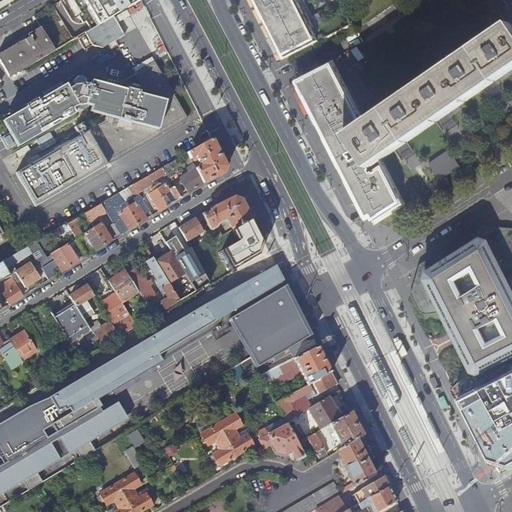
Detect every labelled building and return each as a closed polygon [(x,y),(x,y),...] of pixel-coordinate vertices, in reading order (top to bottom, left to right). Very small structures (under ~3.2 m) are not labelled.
[(84,34),(105,21),(98,9),(92,0),(63,0),(33,18),(55,51),(84,34)] [(113,17),(140,0),(114,0),(98,9),(105,21),(113,17)] [(250,0),(251,0),(268,33),(282,60),(284,59),(286,62),(288,66),(353,32),(345,17),(335,22),(323,0),(250,0)] [(124,36),(113,17),(105,21),(84,34),(91,46),(101,49),(124,36)] [(377,224),(408,208),(382,157),(404,143),(443,115),(492,82),(511,67),(511,26),(366,126),(336,66),(298,86),(367,222),(374,219),(377,224)] [(0,65),(8,78),(54,51),(39,29),(27,36),(28,38),(0,54),(0,65)] [(40,161),(29,167),(15,175),(35,209),(188,121),(154,63),(134,74),(141,86),(139,93),(126,90),(126,92),(125,94),(92,86),(91,89),(84,87),(83,84),(83,82),(81,80),(78,79),(76,79),(73,81),(72,83),(71,86),(72,89),(66,93),(64,90),(38,105),(37,103),(36,101),(24,108),(25,110),(26,112),(5,124),(18,146),(73,114),(77,112),(76,110),(87,108),(86,111),(90,112),(106,116),(105,118),(104,123),(40,161)] [(125,94),(126,92),(92,83),(92,86),(125,94)] [(38,105),(64,90),(63,88),(37,103),(38,105)] [(26,112),(25,110),(1,123),(16,150),(74,116),(73,114),(18,146),(5,124),(26,112)] [(77,135),(84,131),(81,125),(74,130),(77,135)] [(196,169),(203,185),(224,175),(226,168),(212,140),(188,154),(191,160),(193,159),(195,162),(198,161),(200,164),(197,166),(199,168),(196,169)] [(461,169),(450,153),(430,167),(441,183),(461,169)] [(183,157),(189,167),(189,168),(194,165),(191,160),(188,154),(183,157)] [(26,162),(29,167),(40,161),(37,156),(26,162)] [(163,169),(167,176),(168,180),(179,173),(176,170),(178,168),(174,162),(163,169)] [(185,169),(188,174),(193,171),(192,169),(195,168),(194,165),(189,168),(189,167),(185,169)] [(179,180),(188,195),(203,185),(196,169),(195,168),(192,169),(193,171),(188,174),(179,180)] [(149,177),(153,184),(167,176),(163,169),(149,177)] [(154,186),(167,208),(181,199),(174,188),(168,192),(165,186),(161,188),(160,186),(160,185),(157,187),(156,185),(154,186)] [(118,195),(123,204),(126,202),(123,196),(130,193),(134,200),(140,197),(133,186),(118,195)] [(148,197),(158,213),(167,208),(154,186),(152,187),(153,189),(150,191),(150,192),(147,193),(149,196),(148,197)] [(123,204),(125,206),(128,205),(129,207),(135,204),(132,198),(126,202),(123,204)] [(232,231),(252,219),(242,200),(235,198),(214,207),(201,216),(211,234),(218,230),(216,227),(218,225),(226,219),(232,231)] [(107,215),(112,224),(119,220),(116,215),(124,211),(122,208),(125,206),(123,204),(106,214),(107,215)] [(125,206),(137,226),(146,221),(135,204),(129,207),(128,205),(125,206)] [(83,215),(90,225),(98,220),(107,215),(106,214),(101,205),(83,215)] [(112,224),(120,237),(137,226),(125,206),(122,208),(124,211),(116,215),(119,220),(112,224)] [(68,229),(76,240),(82,236),(75,225),(79,222),(77,219),(66,225),(68,229)] [(250,259),(268,250),(252,219),(232,231),(227,234),(232,243),(233,245),(241,241),(250,259)] [(194,220),(178,230),(180,234),(186,243),(203,233),(194,220)] [(66,225),(49,235),(51,239),(68,229),(66,225)] [(81,231),(84,235),(88,233),(86,231),(91,228),(90,225),(81,231)] [(91,228),(103,247),(112,242),(101,225),(98,227),(96,225),(91,228)] [(416,282),(500,228),(482,227),(421,265),(416,282)] [(84,235),(95,252),(103,247),(91,228),(86,231),(88,233),(84,235)] [(158,233),(195,293),(210,284),(193,254),(190,249),(189,249),(183,253),(174,238),(167,228),(158,233)] [(463,408),(487,398),(478,379),(479,376),(511,359),(511,287),(505,273),(511,268),(511,229),(500,228),(416,282),(411,298),(418,312),(421,315),(423,316),(425,317),(441,314),(450,331),(457,345),(472,375),(456,393),(457,396),(463,408)] [(180,234),(174,238),(183,253),(189,249),(186,243),(180,234)] [(220,249),(232,243),(227,234),(215,241),(220,249)] [(31,255),(48,281),(57,276),(53,270),(57,267),(61,273),(69,268),(59,251),(47,259),(42,252),(50,247),(45,238),(27,248),(31,255)] [(56,247),(59,251),(67,246),(64,241),(56,247)] [(156,249),(154,247),(148,251),(156,263),(161,260),(167,269),(174,264),(163,245),(156,249)] [(59,251),(69,268),(78,263),(67,246),(59,251)] [(9,276),(11,279),(15,284),(20,281),(25,288),(40,280),(30,264),(17,272),(13,266),(31,255),(27,248),(1,263),(9,276)] [(164,310),(165,311),(179,302),(147,251),(142,254),(148,263),(146,264),(167,298),(148,310),(153,317),(164,310)] [(213,279),(226,272),(221,261),(208,268),(213,279)] [(0,263),(0,281),(9,276),(1,263),(0,263)] [(59,394),(71,414),(95,399),(227,321),(286,286),(281,277),(276,266),(239,286),(205,305),(58,392),(59,394)] [(127,275),(138,293),(147,308),(157,301),(148,287),(146,284),(137,269),(127,275)] [(108,282),(121,303),(138,293),(127,275),(125,272),(108,282)] [(0,289),(0,292),(9,305),(23,297),(15,284),(11,279),(1,286),(2,287),(0,289)] [(74,306),(84,321),(93,314),(85,301),(93,297),(87,287),(69,298),(74,306)] [(184,299),(190,295),(187,291),(181,295),(184,299)] [(112,327),(119,338),(130,331),(136,328),(129,316),(120,322),(113,309),(119,305),(113,296),(100,305),(113,326),(112,327)] [(53,319),(69,344),(83,335),(80,331),(87,327),(84,321),(74,306),(53,319)] [(88,328),(101,349),(119,338),(112,327),(110,324),(100,331),(95,324),(88,328)] [(8,342),(20,362),(35,352),(23,333),(8,342)] [(311,334),(287,349),(294,359),(317,347),(311,334)] [(0,341),(0,355),(2,358),(12,367),(20,362),(8,342),(3,346),(0,341)] [(308,385),(311,384),(331,373),(317,347),(294,359),(307,386),(308,385)] [(286,398),(271,371),(260,377),(275,404),(286,398)] [(327,390),(336,385),(331,373),(311,384),(317,395),(326,391),(327,390)] [(285,423),(295,417),(288,404),(305,394),(303,389),(286,398),(275,404),(283,418),(285,423)] [(0,423),(0,456),(71,414),(59,394),(26,407),(0,423)] [(328,425),(339,419),(327,397),(307,409),(320,430),(328,425)] [(100,407),(95,399),(71,414),(0,456),(0,459),(3,465),(98,408),(100,407)] [(0,495),(22,482),(35,475),(75,451),(88,443),(127,420),(117,404),(101,413),(0,473),(0,495)] [(3,465),(0,466),(0,473),(101,413),(98,408),(3,465)] [(355,440),(363,436),(350,412),(339,419),(328,425),(335,437),(332,439),(333,441),(336,440),(341,449),(355,440)] [(253,447),(248,439),(246,435),(238,439),(234,431),(241,427),(234,414),(200,435),(203,440),(200,441),(202,445),(205,443),(207,447),(215,442),(219,451),(212,455),(214,460),(215,461),(219,467),(253,447)] [(285,423),(283,418),(264,429),(267,436),(286,425),(285,423)] [(267,436),(264,429),(256,434),(259,440),(258,441),(263,449),(271,445),(275,452),(283,454),(289,450),(295,461),(304,456),(286,425),(267,436)] [(137,430),(130,433),(135,445),(143,441),(137,430)] [(314,434),(306,438),(318,458),(325,453),(314,434)] [(342,494),(373,476),(365,460),(366,460),(363,454),(362,454),(361,453),(355,440),(341,449),(336,452),(341,463),(351,482),(339,489),(342,494)] [(88,443),(75,451),(80,460),(93,452),(88,443)] [(173,445),(165,450),(169,456),(177,452),(173,445)] [(132,447),(124,451),(133,467),(141,462),(132,447)] [(137,498),(135,495),(132,490),(140,486),(133,474),(99,494),(100,496),(101,499),(97,501),(99,505),(104,502),(106,506),(113,501),(118,510),(113,511),(141,511),(152,506),(148,500),(144,494),(137,498)] [(35,475),(22,482),(27,491),(40,483),(35,475)] [(358,504),(389,487),(384,477),(349,497),(354,506),(358,504)] [(283,511),(309,511),(339,495),(332,483),(283,511)] [(372,511),(378,511),(396,501),(389,487),(358,504),(359,507),(362,506),(364,508),(369,505),(372,511)] [(146,490),(135,495),(137,498),(144,494),(148,500),(151,498),(146,490)] [(314,510),(315,511),(323,511),(340,502),(337,497),(314,510)] [(344,511),(345,511),(340,502),(323,511),(344,511)]
